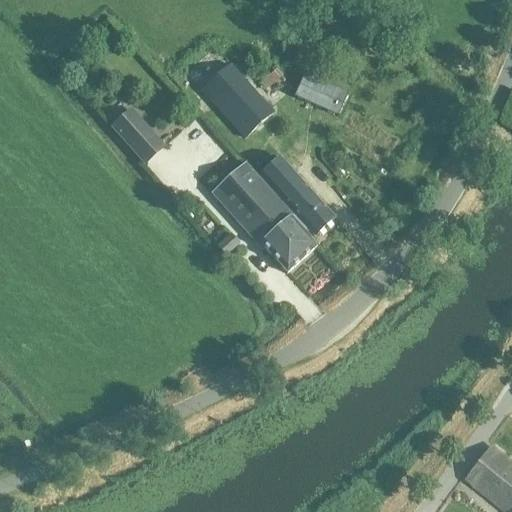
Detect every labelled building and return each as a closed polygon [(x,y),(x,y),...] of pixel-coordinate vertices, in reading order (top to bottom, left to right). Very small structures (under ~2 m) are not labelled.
[(246,140),(273,115),(229,66),(202,91),(246,140)] [(306,80),(298,99),(334,115),(342,98),(306,80)] [(165,150),(131,112),(110,130),(145,168),(165,150)] [(306,234),(306,233),(310,230),(315,235),(335,217),(280,158),(260,177),(292,211),(290,213),(290,214),(289,215),(306,234)] [(290,214),(290,213),(245,165),(212,196),(261,247),(263,246),(288,274),(318,246),(306,233),(306,234),(289,215),(290,214)] [(225,258),(239,245),(231,236),(217,249),(225,258)] [(511,511),(511,462),(492,447),(464,482),(494,504),(504,511),(511,511)]
